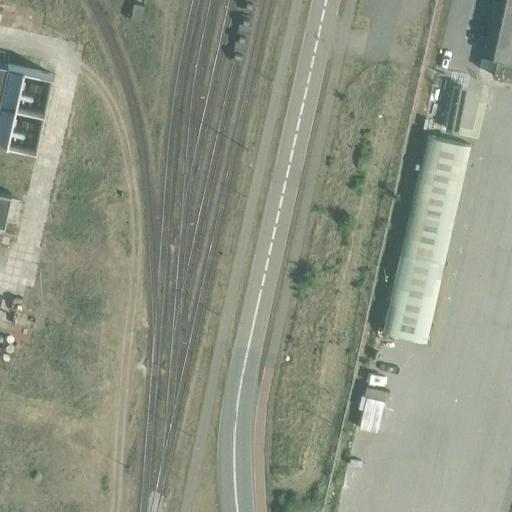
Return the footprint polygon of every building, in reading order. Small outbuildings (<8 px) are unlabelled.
[(511,0),(502,0),(493,45),(496,45),(490,75),(511,80),(511,0)] [(6,3),(3,26),(31,30),(34,7),(6,3)] [(129,19),(140,21),(144,5),(133,3),(129,19)] [(437,84),(473,91),(481,55),(457,50),(455,62),(443,60),(437,84)] [(0,230),(1,231),(3,225),(4,220),(9,198),(10,193),(9,192),(0,190),(0,91),(6,64),(2,63),(0,62),(0,230)] [(469,144),(427,135),(400,253),(443,262),(469,144)]
